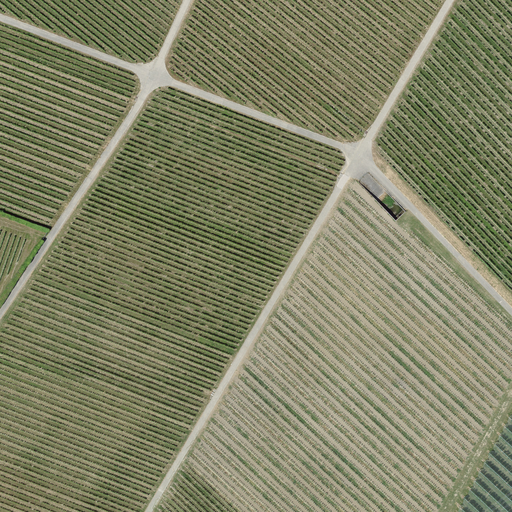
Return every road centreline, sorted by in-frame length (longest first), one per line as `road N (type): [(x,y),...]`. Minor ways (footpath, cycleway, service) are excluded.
road 1 (unclassified): [(511,311),(356,152),(0,20)]
road 2 (track): [(448,0),(147,511)]
road 3 (track): [(185,0),(150,76),(0,308)]
